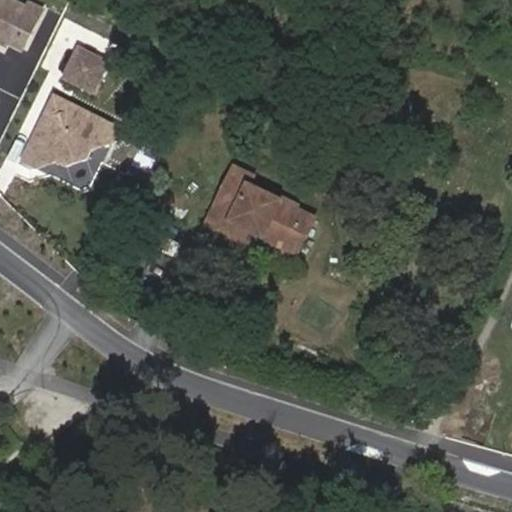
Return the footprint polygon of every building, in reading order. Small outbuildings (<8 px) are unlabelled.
[(10,0),(0,0),(0,32),(13,39),(27,45),(46,6),(33,0),(32,0),(28,8),(10,0)] [(0,32),(0,39),(11,44),(13,39),(0,32)] [(97,91),(113,59),(86,45),(70,77),(97,91)] [(122,127),(69,100),(56,106),(34,150),(51,155),(74,149),(82,152),(93,150),(94,145),(116,140),(122,127)] [(292,220),(297,209),(245,184),(249,175),(232,168),(200,236),(236,254),(248,228),(300,253),(311,229),(292,220)] [(316,218),(297,209),(292,220),(311,229),(316,218)]
